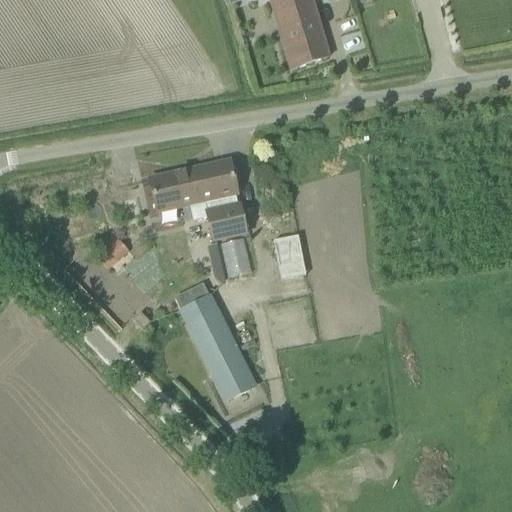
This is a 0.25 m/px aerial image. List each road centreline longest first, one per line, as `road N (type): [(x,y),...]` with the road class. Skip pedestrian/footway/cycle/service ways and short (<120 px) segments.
road 1 (unclassified): [(0,167),(511,71)]
road 2 (unclassified): [(246,511),(212,464),(0,250)]
